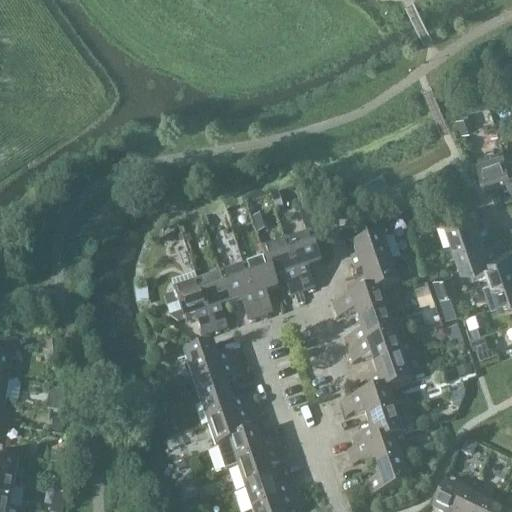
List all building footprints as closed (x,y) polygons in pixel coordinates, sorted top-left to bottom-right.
[(511,196),(511,180),(504,157),(505,157),(502,148),(477,156),(487,185),(499,181),(505,199),(511,196)] [(444,219),(452,243),(482,233),(488,231),(484,219),(477,221),(473,209),(444,219)] [(355,276),(362,274),(361,273),(390,263),(383,241),(387,240),(384,228),(369,233),(372,243),(353,249),(357,261),(351,264),(355,276)] [(461,266),(483,259),(483,258),(507,249),(507,248),(503,237),(485,244),(482,233),(452,243),(461,266)] [(309,239),(286,247),(302,294),(313,290),(307,272),(319,268),(309,239)] [(483,258),(483,259),(490,280),(511,272),(511,246),(507,248),(507,249),(483,258)] [(290,298),(302,294),(286,247),(262,255),(265,264),(266,263),(273,283),(274,283),(284,280),(290,298)] [(265,264),(243,271),(259,318),(271,314),(265,296),(277,292),(274,283),(273,283),(266,263),(265,264)] [(380,292),(380,293),(398,287),(390,263),(361,273),(362,274),(365,284),(347,290),(351,301),(351,302),(380,292)] [(243,271),(221,279),(230,308),(242,304),(248,322),(259,318),(243,271)] [(511,272),(490,280),(499,304),(511,299),(511,272)] [(221,279),(198,287),(215,333),(225,330),(219,311),(230,308),(221,279)] [(202,338),(215,333),(198,287),(174,295),(184,323),(196,319),(202,338)] [(455,288),(446,291),(452,311),(461,308),(455,288)] [(355,314),(358,325),(387,315),(380,293),(380,292),(351,302),(351,301),(332,307),(337,320),(355,314)] [(344,342),(348,354),(395,338),(387,315),(358,325),(362,336),(344,342)] [(482,334),(469,339),(477,362),(478,366),(499,359),(496,349),(488,352),(482,334)] [(0,381),(7,382),(15,341),(5,340),(5,339),(0,338),(0,381)] [(403,361),(395,338),(348,354),(352,365),(370,359),(374,370),(403,361)] [(184,358),(192,382),(239,366),(235,355),(217,361),(213,349),(184,358)] [(411,385),(403,361),(374,370),(378,382),(360,388),(363,399),(364,400),(388,391),(389,392),(411,385)] [(192,382),(200,405),(229,395),(225,384),(243,378),(239,366),(192,382)] [(363,413),(367,424),(396,414),(389,392),(388,391),(364,400),(363,399),(341,406),(345,419),(363,413)] [(229,395),(200,405),(208,428),(255,412),(251,400),(233,406),(229,395)] [(259,423),(255,412),(208,428),(216,451),(229,447),(229,446),(244,441),(244,440),(240,429),(259,423)] [(353,441),(356,452),(357,453),(394,440),(395,441),(404,438),(396,414),(367,424),(371,435),(353,441)] [(229,447),(237,468),(284,453),(280,441),(262,447),(257,435),(244,440),(244,441),(229,446),(229,447)] [(369,461),(373,473),(402,463),(395,441),(394,440),(357,453),(356,452),(347,455),(351,467),(369,461)] [(237,468),(244,491),(273,482),(269,471),(288,464),(284,453),(237,468)] [(0,485),(13,488),(17,466),(0,463),(0,485)] [(410,486),(402,463),(373,473),(377,484),(359,490),(363,502),(410,486)] [(216,464),(201,476),(209,486),(224,474),(216,464)] [(462,511),(469,499),(472,491),(450,480),(433,511),(462,511)] [(273,482),(244,491),(251,511),(257,511),(299,498),(295,486),(277,493),(273,482)] [(0,485),(0,507),(9,510),(13,488),(0,485)] [(299,498),(257,511),(296,511),(303,510),(299,498)] [(488,511),(490,509),(469,499),(462,511),(488,511)]
